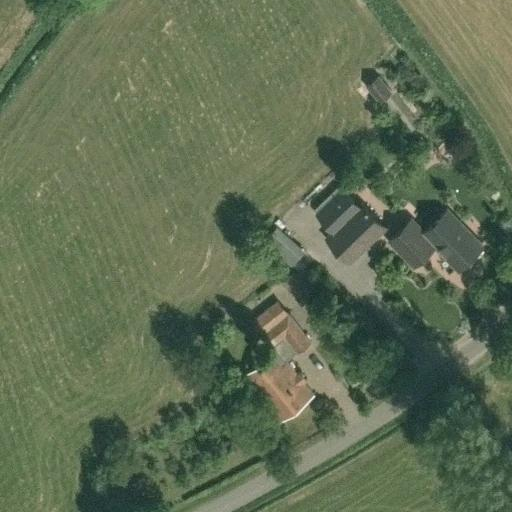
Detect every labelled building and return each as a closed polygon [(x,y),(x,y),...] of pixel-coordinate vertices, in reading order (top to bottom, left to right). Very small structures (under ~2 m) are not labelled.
[(393,90),(380,74),(366,85),(379,101),(393,90)] [(364,202),(361,205),(342,185),(314,212),(333,231),(328,236),(350,260),(386,226),(364,202)] [(459,269),(484,246),(448,209),(425,231),(412,218),(390,239),(415,265),(436,245),(459,269)] [(277,276),(303,299),(314,285),(290,265),(277,276)] [(245,374),(254,385),(253,385),(280,420),(313,394),(286,360),(297,352),(311,341),(278,299),(250,320),(272,347),(273,346),(276,350),(260,363),(245,374)]
